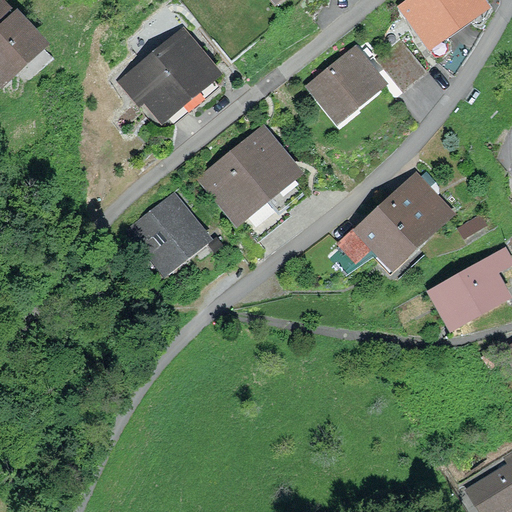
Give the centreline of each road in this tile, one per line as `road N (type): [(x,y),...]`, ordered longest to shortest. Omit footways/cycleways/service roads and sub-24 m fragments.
road 1 (residential): [(510,0),(475,67),(395,166),(211,308),(150,375),(74,511)]
road 2 (residential): [(375,0),(91,232)]
road 3 (track): [(91,232),(0,354)]
